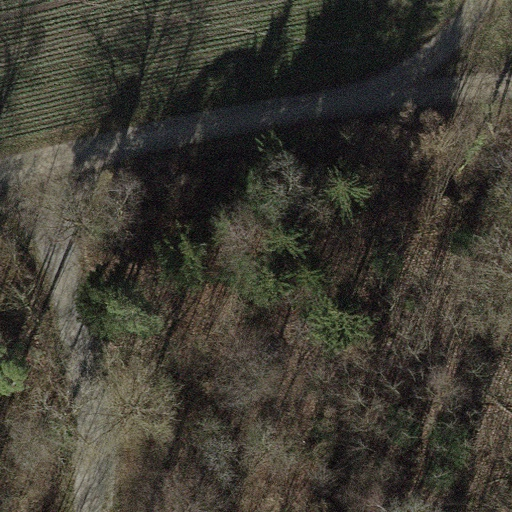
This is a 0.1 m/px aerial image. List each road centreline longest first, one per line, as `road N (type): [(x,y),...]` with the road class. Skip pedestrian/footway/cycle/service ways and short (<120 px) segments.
road 1 (track): [(511,88),(215,126),(0,176)]
road 2 (track): [(86,511),(92,487),(82,353),(33,167)]
road 3 (track): [(482,0),(450,43),(377,103)]
